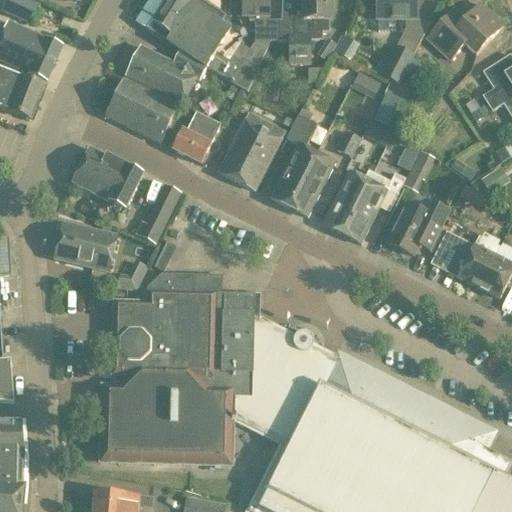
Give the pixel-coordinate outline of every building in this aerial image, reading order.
[(39,7),(23,0),(6,0),(1,13),(31,27),(39,7)] [(244,50),(239,38),(224,29),(229,20),(197,0),(169,0),(149,35),(181,55),(178,60),(204,77),(207,71),(217,77),(247,95),(266,54),(253,47),(249,53),(244,50)] [(255,43),(253,47),(266,54),(271,44),(279,44),(279,24),(279,23),(269,23),(269,0),(243,0),(243,19),(249,19),(249,24),(255,24),(255,43)] [(281,0),(282,24),(279,24),(279,44),(290,44),(291,69),(310,69),(309,44),(323,44),(323,36),(330,35),(329,0),(281,0)] [(374,0),(375,24),(378,24),(378,34),(395,34),(395,24),(418,24),(418,0),(374,0)] [(480,8),(460,30),(449,20),(428,43),(451,64),(466,48),(477,59),(504,29),(480,8)] [(8,26),(0,43),(0,62),(46,83),(61,50),(8,26)] [(350,61),(358,46),(342,38),(335,53),(350,61)] [(204,77),(178,60),(174,66),(141,50),(128,79),(170,99),(169,101),(181,109),(199,79),(201,81),(204,77)] [(420,65),(413,62),(415,59),(398,51),(383,79),(400,88),(407,75),(413,78),(420,65)] [(489,109),(511,93),(511,59),(484,77),(495,94),(484,101),(489,109)] [(348,93),(356,75),(341,68),(333,86),(348,93)] [(360,73),(354,83),(374,96),(381,86),(360,73)] [(0,110),(31,122),(43,89),(6,75),(0,90),(0,110)] [(125,84),(107,120),(161,147),(179,111),(125,84)] [(511,93),(489,109),(494,116),(505,109),(511,119),(511,93)] [(471,117),(479,111),(473,101),(464,107),(471,117)] [(245,124),(247,125),(220,177),(255,195),(286,135),(249,116),(245,124)] [(199,119),(189,137),(183,134),(173,153),(201,167),(220,130),(199,119)] [(272,203),(290,213),(319,157),(307,151),(318,129),(299,119),(286,142),(299,149),(272,203)] [(393,135),(370,124),(363,140),(385,150),(393,135)] [(352,161),(361,142),(344,135),(335,154),(352,161)] [(511,149),(504,150),(503,149),(494,155),(502,166),(510,160),(511,158),(511,149)] [(142,177),(89,151),(72,186),(125,213),(142,177)] [(424,184),(435,161),(419,154),(408,177),(424,184)] [(319,157),(290,213),(309,222),(337,166),(319,157)] [(368,174),(364,182),(365,182),(360,192),(366,195),(344,240),(362,248),(380,211),(390,216),(399,197),(397,197),(405,182),(394,177),(390,185),(368,174)] [(365,182),(364,182),(351,175),(324,230),(344,240),(366,195),(360,192),(365,182)] [(180,197),(164,188),(139,239),(155,247),(180,197)] [(458,200),(464,202),(469,192),(464,189),(458,200)] [(434,207),(430,214),(409,204),(388,245),(413,258),(418,249),(429,255),(441,232),(450,215),(434,207)] [(116,241),(62,227),(53,262),(108,276),(116,241)] [(461,243),(441,232),(429,255),(435,258),(430,267),(480,292),(496,260),(495,260),(500,250),(496,249),(499,244),(484,237),(481,241),(479,240),(474,250),(461,243)] [(166,245),(154,270),(164,275),(176,250),(166,245)] [(511,268),(496,260),(480,292),(501,302),(511,282),(511,281),(511,268)] [(511,511),(511,485),(503,481),(511,464),(488,452),(496,435),(338,355),(335,360),(313,349),(314,344),(312,339),(308,336),(303,335),(298,337),(295,340),(259,323),(260,297),(221,296),(222,279),(161,277),(147,291),(147,293),(146,293),(146,305),(113,304),(112,380),(113,380),(113,388),(102,388),(99,465),(232,468),(233,436),(236,423),(290,450),(258,511),(511,511)] [(0,404),(13,406),(10,363),(2,363),(0,331),(0,404)] [(0,505),(21,508),(22,491),(23,461),(20,423),(19,423),(19,424),(0,423),(0,505)] [(151,511),(152,501),(94,495),(92,511),(137,511),(138,509),(151,511)] [(224,511),(225,507),(186,500),(183,511),(224,511)]
